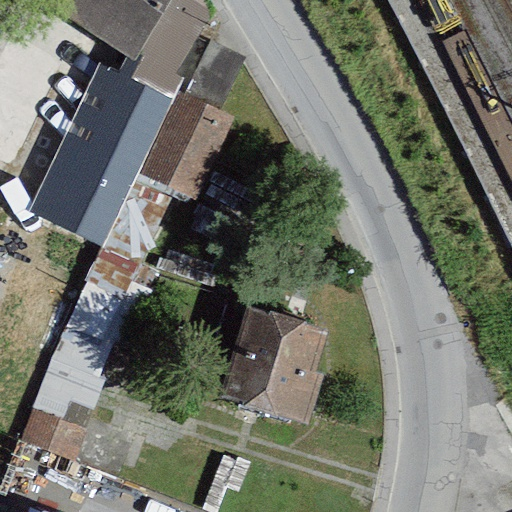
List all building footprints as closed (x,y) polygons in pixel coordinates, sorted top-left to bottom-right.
[(174,0),(55,0),(51,7),(133,62),(174,0)] [(172,102),(94,68),(23,218),(102,255),(141,177),(172,102)] [(231,126),(172,102),(141,177),(200,201),(231,126)] [(87,280),(25,439),(71,457),(133,298),(87,280)] [(337,331),(246,306),(220,402),(310,427),(337,331)]
